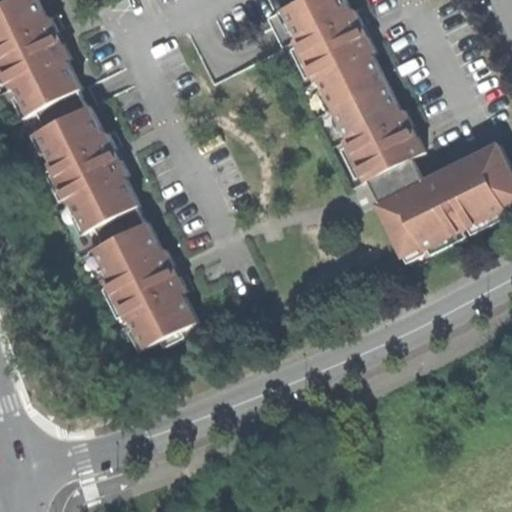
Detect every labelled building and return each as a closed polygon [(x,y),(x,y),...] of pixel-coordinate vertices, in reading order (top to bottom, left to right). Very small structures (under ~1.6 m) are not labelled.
[(38,0),(17,0),(0,8),(0,63),(13,91),(18,88),(33,118),(41,114),(49,131),(42,135),(56,164),(52,167),(72,209),(77,207),(91,235),(99,232),(107,249),(100,252),(113,280),(109,282),(129,325),(135,322),(149,352),(201,327),(186,296),(190,294),(182,279),(172,284),(167,273),(177,268),(169,252),(165,254),(151,225),(147,227),(139,211),(142,209),(128,179),(132,178),(125,163),(114,168),(109,156),(119,151),(111,136),(107,138),(93,110),(89,112),(85,102),(81,95),(85,93),(71,64),(75,62),(68,47),(57,52),(52,41),(62,36),(53,18),(48,20),(38,0)] [(349,145),(369,185),(417,162),(429,156),(422,141),(412,146),(406,134),(416,129),(409,114),(405,116),(376,58),(380,56),(373,41),(362,46),(356,34),(367,28),(360,14),(356,16),(348,0),(313,0),(289,12),(305,45),(300,47),(319,85),(324,83),(354,143),(349,145)] [(423,172),(417,162),(369,185),(349,145),(354,143),(324,83),(319,85),(300,47),(305,45),(289,12),(269,22),(277,38),(358,204),(364,216),(381,208),(429,185),(423,172)] [(370,34),(367,28),(356,34),(362,46),(373,41),(370,34)] [(65,41),(62,36),(52,41),(57,52),(68,47),(65,41)] [(419,135),(416,129),(406,134),(412,146),(422,141),(419,135)] [(432,191),(429,185),(381,208),(407,260),(428,249),(430,253),(511,213),(510,209),(511,207),(511,165),(503,148),(456,170),(459,177),(432,191)] [(122,157),(119,151),(109,156),(114,168),(125,163),(122,157)] [(179,274),(177,268),(167,273),(172,284),(182,279),(179,274)]
